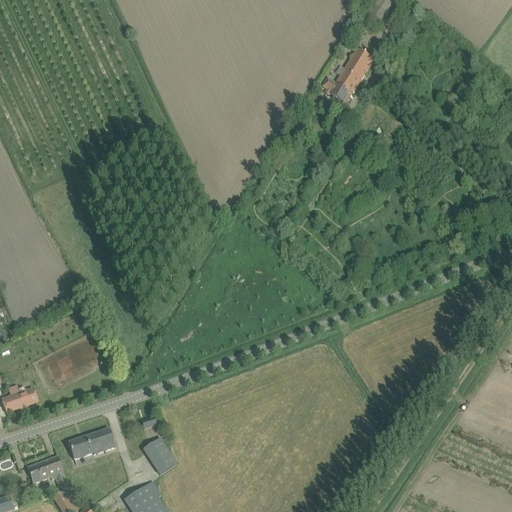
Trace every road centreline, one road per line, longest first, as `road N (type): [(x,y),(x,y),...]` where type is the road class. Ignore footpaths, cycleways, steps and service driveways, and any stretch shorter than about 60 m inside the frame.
road 1 (unclassified): [(0,444),(511,255)]
road 2 (track): [(371,511),(511,304)]
